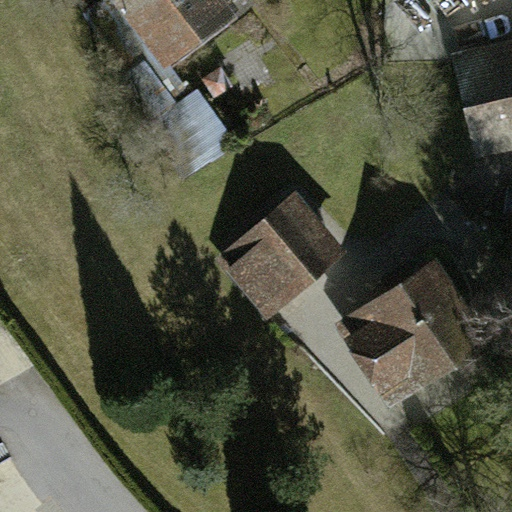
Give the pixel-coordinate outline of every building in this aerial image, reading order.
[(252,40),(222,0),(140,0),(122,14),(179,93),(252,40)] [(511,0),(500,0),(510,15),(511,13),(511,0)] [(484,169),(511,164),(511,58),(467,66),(484,169)] [(298,206),(223,271),(277,333),(352,269),(298,206)] [(448,292),(344,350),(389,432),(493,374),(448,292)]
